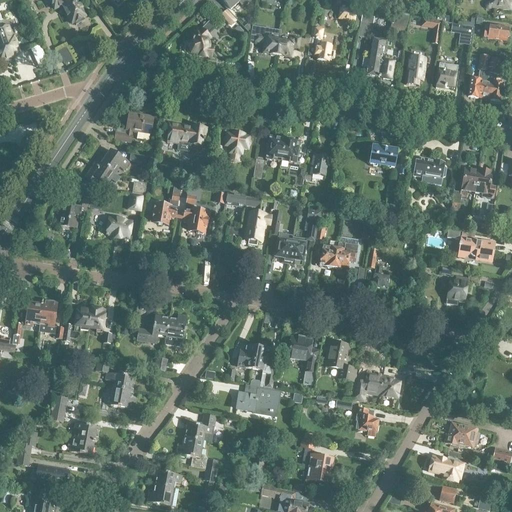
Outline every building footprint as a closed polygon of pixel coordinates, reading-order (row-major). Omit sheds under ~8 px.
[(49,0),(55,10),(62,6),(72,24),(75,23),(76,26),(85,21),(83,18),(86,17),(76,0),(49,0)] [(221,0),(231,10),(239,3),(244,8),(252,1),(250,0),(221,0)] [(263,53),(277,56),(280,38),(266,35),(267,31),(256,30),(257,28),(255,28),(257,20),(260,20),(262,11),(261,10),(262,5),(274,7),(275,0),(286,2),(286,0),(257,0),(250,41),(265,44),(263,53)] [(394,0),(393,14),(404,16),(406,0),(394,0)] [(485,6),(485,7),(485,8),(485,9),(486,10),(487,10),(488,10),(489,10),(491,10),(491,9),(511,11),(511,6),(511,1),(511,2),(511,0),(489,0),(489,2),(488,2),(487,2),(486,4),(485,4),(485,6)] [(316,10),(324,11),(324,3),(316,2),(316,10)] [(353,27),(360,28),(362,12),(363,10),(340,6),(338,20),(354,22),(353,27)] [(423,16),(431,17),(433,9),(425,8),(423,16)] [(358,38),(366,39),(368,24),(373,25),(375,14),(362,12),(360,28),(358,38)] [(236,23),(226,13),(222,17),(232,27),(236,23)] [(393,14),(390,30),(405,33),(408,17),(404,16),(393,14)] [(464,23),(463,26),(474,28),(474,24),(475,19),(471,19),(470,24),(464,23)] [(209,35),(216,28),(210,22),(192,40),(194,42),(189,46),(188,48),(188,50),(189,51),(190,52),(198,54),(197,57),(212,59),(214,47),(210,46),(209,40),(211,37),(209,35)] [(442,23),(435,22),(432,45),(438,45),(442,23)] [(453,24),(451,34),(460,35),(458,45),(471,47),(474,28),(463,26),(461,26),(453,24)] [(483,39),(507,42),(507,38),(509,37),(510,34),(508,32),(509,28),(489,26),(485,26),(483,39)] [(308,56),(318,57),(318,60),(318,62),(324,63),(324,61),(329,62),(330,58),(334,59),(335,58),(336,55),(335,54),(336,52),(332,52),(333,47),(321,45),(324,30),(312,28),(308,56)] [(0,59),(1,61),(20,54),(15,41),(14,42),(9,30),(0,33),(0,59)] [(280,38),(277,56),(278,56),(279,58),(282,58),(284,57),(292,58),(293,48),(304,50),(306,40),(302,39),(295,37),(294,40),(280,38)] [(362,68),(368,69),(368,70),(367,69),(366,77),(379,78),(382,56),(385,57),(387,46),(385,46),(386,43),(385,42),(373,40),(370,60),(363,59),(362,68)] [(395,64),(395,58),(385,57),(382,56),(379,78),(392,81),(395,64)] [(487,73),(488,66),(489,66),(489,58),(480,56),(478,67),(481,67),(480,74),(481,74),(480,81),(471,80),(468,98),(479,99),(479,97),(485,98),(488,74),(487,73)] [(408,73),(406,87),(420,89),(421,84),(424,84),(427,60),(410,57),(409,62),(408,62),(407,73),(408,73)] [(489,58),(489,66),(488,66),(487,73),(488,74),(485,98),(491,99),(491,101),(501,103),(503,84),(492,83),(493,75),(498,76),(500,61),(490,60),(490,58),(489,58)] [(435,82),(436,83),(435,88),(444,89),(445,88),(453,90),(457,67),(439,64),(437,76),(436,77),(437,78),(436,81),(435,82)] [(149,141),(150,134),(153,118),(128,114),(125,130),(127,130),(126,135),(116,133),(114,140),(131,143),(132,136),(131,136),(132,131),(138,132),(137,139),(149,141)] [(203,141),(204,142),(206,129),(191,126),(191,129),(180,127),(176,126),(177,124),(168,123),(167,130),(169,130),(167,143),(178,145),(177,151),(182,152),(182,153),(184,154),(184,152),(189,153),(190,145),(202,147),(203,141)] [(31,132),(28,135),(36,141),(39,137),(31,132)] [(222,165),(227,166),(228,155),(230,156),(229,162),(231,163),(232,164),(236,165),(237,164),(239,164),(241,156),(242,156),(243,149),(248,150),(251,137),(245,136),(245,135),(232,132),(232,134),(226,133),(224,146),(227,146),(226,153),(224,153),(222,165)] [(275,160),(281,162),(281,160),(285,140),(271,138),(267,159),(275,160)] [(298,168),(299,168),(300,163),(296,162),(299,143),(285,140),(281,160),(281,162),(279,169),(287,171),(289,169),(293,169),(297,170),(298,168)] [(391,169),(394,170),(397,151),(372,147),(369,166),(372,166),(373,168),(376,168),(377,167),(386,168),(387,170),(390,170),(391,169)] [(111,151),(101,165),(115,174),(119,168),(123,171),(129,163),(111,151)] [(150,157),(142,156),(131,154),(130,161),(142,163),(142,162),(149,164),(150,157)] [(314,156),(313,160),(311,174),(325,176),(328,158),(314,156)] [(413,177),(422,178),(421,184),(441,187),(442,179),(445,178),(445,173),(446,170),(444,168),(445,164),(434,162),(434,160),(419,158),(419,163),(415,162),(413,177)] [(264,162),(256,160),(253,179),(261,180),(264,162)] [(499,175),(509,176),(509,177),(511,177),(511,163),(510,164),(510,165),(501,164),(499,175)] [(107,186),(115,174),(101,165),(99,169),(97,168),(96,169),(93,167),(86,178),(94,184),(97,179),(107,186)] [(161,179),(163,166),(156,165),(154,178),(161,179)] [(298,168),(297,170),(295,187),(302,188),(303,181),(304,176),(305,169),(299,168),(298,168)] [(453,201),(460,202),(461,197),(467,198),(467,193),(475,194),(478,171),(465,169),(461,193),(454,192),(453,201)] [(478,171),(475,194),(482,195),(482,197),(493,199),(495,187),(490,187),(492,173),(478,171)] [(134,183),(132,195),(143,197),(148,197),(149,192),(150,192),(151,185),(146,184),(134,182),(134,183)] [(153,222),(157,222),(157,223),(158,225),(162,226),(163,225),(163,224),(168,224),(169,217),(176,218),(178,210),(180,195),(173,193),(172,204),(175,204),(174,209),(171,209),(171,207),(154,204),(153,211),(154,214),(153,222)] [(217,193),(215,204),(224,206),(225,195),(217,193)] [(227,194),(225,206),(244,209),(244,207),(260,209),(261,200),(246,198),(246,197),(227,194)] [(141,212),(143,197),(132,195),(130,195),(128,211),(141,212)] [(183,219),(190,220),(188,231),(196,233),(198,234),(202,235),(204,234),(206,224),(208,222),(209,213),(193,211),(194,207),(195,207),(197,198),(187,196),(183,219)] [(58,227),(60,227),(63,230),(71,232),(74,230),(76,230),(78,221),(85,223),(89,201),(77,200),(76,200),(81,201),(81,204),(66,201),(64,203),(64,205),(62,204),(58,227)] [(460,202),(453,201),(451,201),(450,211),(459,213),(460,202)] [(387,205),(384,220),(397,222),(399,208),(387,205)] [(305,241),(306,241),(315,243),(321,209),(309,207),(306,221),(309,221),(307,232),(305,240),(305,241)] [(275,212),(270,236),(277,237),(282,213),(275,212)] [(261,243),(264,225),(269,226),(270,218),(249,214),(245,241),(248,241),(247,246),(257,248),(257,243),(261,243)] [(344,214),(343,221),(361,224),(362,217),(344,214)] [(129,239),(132,222),(109,218),(106,235),(113,237),(112,239),(122,240),(122,238),(129,239)] [(490,222),(475,220),(474,233),(488,235),(490,222)] [(315,240),(323,242),(326,229),(318,228),(315,240)] [(447,239),(459,241),(461,232),(448,230),(447,239)] [(281,263),(287,264),(292,238),(284,237),(284,241),(277,240),(275,257),(282,258),(281,263)] [(292,238),(287,264),(301,266),(302,262),(306,241),(305,241),(305,240),(292,238)] [(462,248),(461,253),(472,255),(478,259),(492,262),(495,249),(492,248),(493,245),(463,240),(462,245),(461,245),(460,248),(462,248)] [(319,266),(326,267),(327,269),(331,270),(332,268),(333,268),(335,259),(336,250),(337,243),(329,242),(328,248),(322,247),(319,266)] [(333,268),(334,269),(336,270),(339,271),(341,270),(347,271),(347,270),(353,270),(354,264),(355,264),(358,247),(337,243),(336,250),(335,259),(333,268)] [(370,250),(368,269),(374,270),(377,251),(370,250)] [(375,275),(374,275),(371,288),(387,291),(389,277),(380,276),(382,266),(376,265),(375,275)] [(414,275),(423,276),(424,267),(414,267),(414,275)] [(452,306),(457,307),(458,302),(465,303),(468,279),(456,277),(455,281),(450,280),(447,300),(452,301),(452,306)] [(56,336),(58,328),(54,327),(57,305),(43,303),(43,307),(40,326),(38,333),(56,336)] [(32,325),(40,326),(43,307),(29,304),(26,326),(32,327),(32,325)] [(75,340),(79,337),(80,331),(89,332),(89,329),(92,310),(78,308),(75,330),(72,330),(72,327),(65,326),(65,329),(63,341),(63,343),(70,344),(70,339),(75,340)] [(92,309),(92,310),(89,329),(97,330),(96,333),(102,334),(105,311),(92,309)] [(122,310),(121,317),(129,318),(131,311),(122,310)] [(136,342),(147,343),(147,341),(156,342),(156,345),(157,345),(158,336),(166,337),(168,319),(155,317),(155,318),(151,318),(149,331),(138,330),(136,342)] [(177,321),(168,319),(166,337),(164,345),(182,348),(187,318),(177,317),(177,321)] [(21,325),(15,325),(13,336),(20,337),(21,325)] [(58,328),(56,336),(56,340),(63,341),(65,329),(58,328)] [(111,335),(105,335),(103,345),(110,345),(111,335)] [(0,337),(0,343),(9,345),(10,339),(6,339),(6,338),(1,337),(1,338),(0,337)] [(287,348),(288,348),(286,360),(306,364),(304,373),(305,373),(303,386),(312,387),(318,352),(310,351),(312,342),(290,338),(290,340),(288,340),(287,341),(285,341),(284,343),(284,344),(284,346),(286,348),(287,348)] [(16,346),(9,345),(0,343),(0,351),(14,354),(16,346)] [(324,369),(338,371),(336,380),(353,384),(356,370),(347,368),(351,347),(329,343),(324,369)] [(414,345),(402,343),(399,356),(412,358),(414,345)] [(237,367),(253,370),(257,348),(246,346),(244,355),(240,354),(237,367)] [(268,350),(257,348),(253,370),(263,372),(260,388),(272,390),(276,366),(266,364),(268,350)] [(165,372),(167,361),(157,359),(154,370),(165,372)] [(96,372),(107,375),(107,374),(108,374),(110,363),(98,360),(98,362),(97,368),(96,372)] [(235,371),(229,369),(227,382),(233,383),(235,371)] [(108,375),(107,375),(106,382),(115,384),(114,389),(131,393),(134,379),(108,374),(108,375)] [(363,394),(380,397),(384,377),(366,374),(364,389),(354,388),(352,402),(362,403),(363,394)] [(393,378),(384,377),(380,397),(398,400),(400,383),(393,382),(393,378)] [(80,384),(78,392),(86,394),(86,392),(88,386),(80,384)] [(245,395),(238,394),(236,410),(254,413),(254,409),(267,411),(271,391),(246,386),(245,395)] [(69,388),(68,395),(75,396),(76,389),(69,388)] [(131,395),(131,393),(114,389),(111,407),(132,411),(135,400),(130,400),(131,395)] [(302,395),(293,394),(291,405),(301,406),(302,395)] [(54,398),(52,410),(65,412),(67,400),(54,398)] [(345,402),(339,401),(338,406),(343,407),(343,408),(349,409),(350,403),(345,403),(345,402)] [(63,424),(65,412),(52,410),(50,421),(63,424)] [(372,419),(373,412),(358,410),(356,423),(357,423),(356,431),(367,433),(366,437),(375,438),(378,420),(372,419)] [(187,425),(185,440),(202,443),(204,435),(212,436),(216,417),(204,414),(202,426),(196,425),(196,423),(189,422),(188,425),(187,425)] [(478,430),(450,424),(448,436),(445,435),(443,445),(457,448),(457,446),(474,450),(474,447),(476,447),(478,446),(480,435),(479,433),(478,433),(478,430)] [(78,432),(77,439),(95,442),(97,443),(99,429),(75,425),(74,432),(78,432)] [(95,442),(77,439),(71,438),(70,445),(72,446),(71,453),(91,457),(94,443),(95,444),(95,442)] [(191,469),(205,471),(217,473),(219,463),(207,461),(207,460),(205,457),(200,456),(202,443),(185,440),(183,447),(179,446),(177,456),(193,459),(191,469)] [(301,468),(309,469),(330,473),(332,461),(321,459),(321,456),(312,455),(313,444),(301,442),(300,448),(304,449),(301,468)] [(20,444),(18,454),(31,456),(33,446),(20,444)] [(491,463),(509,467),(511,455),(511,452),(495,449),(491,463)] [(447,456),(464,460),(465,456),(448,452),(447,456)] [(29,468),(31,456),(18,454),(16,466),(29,468)] [(461,482),(465,465),(432,457),(427,473),(441,477),(441,480),(458,485),(459,481),(461,482)] [(33,482),(36,482),(36,481),(68,486),(71,472),(38,467),(37,472),(32,471),(31,478),(33,482)] [(328,485),(330,473),(309,469),(306,484),(316,485),(316,483),(328,485)] [(215,484),(217,473),(205,471),(203,482),(215,484)] [(158,472),(155,486),(173,490),(174,483),(180,485),(182,477),(158,472)] [(254,488),(262,490),(261,496),(274,499),(275,497),(279,498),(276,511),(307,511),(308,506),(293,503),(294,500),(295,500),(296,494),(292,493),(276,490),(277,488),(263,485),(255,484),(254,488)] [(294,485),(292,493),(296,494),(306,495),(307,487),(294,485)] [(169,508),(173,490),(155,486),(153,494),(149,493),(147,503),(169,508)] [(223,499),(225,488),(222,488),(218,487),(217,487),(215,497),(223,499)] [(438,502),(453,505),(457,491),(442,487),(438,502)] [(34,493),(31,507),(36,508),(34,511),(54,511),(55,506),(44,504),(45,495),(34,493)] [(481,496),(479,503),(491,506),(492,499),(481,496)] [(430,503),(428,511),(454,511),(455,510),(438,506),(438,505),(430,503)]
